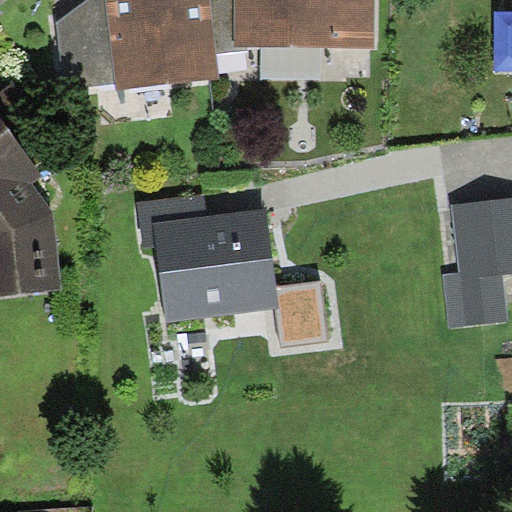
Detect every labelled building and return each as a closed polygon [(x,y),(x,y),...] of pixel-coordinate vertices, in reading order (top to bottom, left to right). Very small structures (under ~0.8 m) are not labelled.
[(119,93),(219,82),(217,53),(211,0),(93,0),(63,22),(66,88),(119,84),(119,93)] [(236,52),(235,0),(211,0),(217,53),(236,52)] [(235,0),(236,52),(377,53),(376,0),(235,0)] [(0,297),(62,291),(57,217),(32,189),(44,179),(0,120),(0,297)] [(206,200),(140,205),(143,248),(162,246),(168,319),(277,310),(270,214),(207,219),(206,200)] [(511,278),(511,206),(455,212),(456,225),(436,227),(441,279),(447,280),(452,327),(502,322),(498,280),(511,278)]
